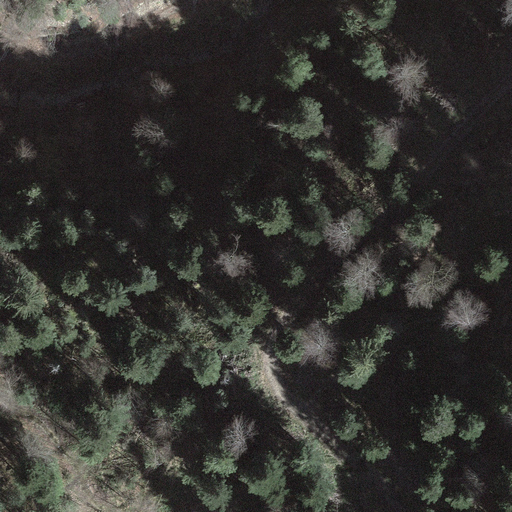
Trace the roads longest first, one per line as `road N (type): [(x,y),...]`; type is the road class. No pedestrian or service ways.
road 1 (track): [(511,73),(297,305),(272,346),(272,381),(367,469),(396,511)]
road 2 (track): [(0,57),(87,50),(190,0)]
